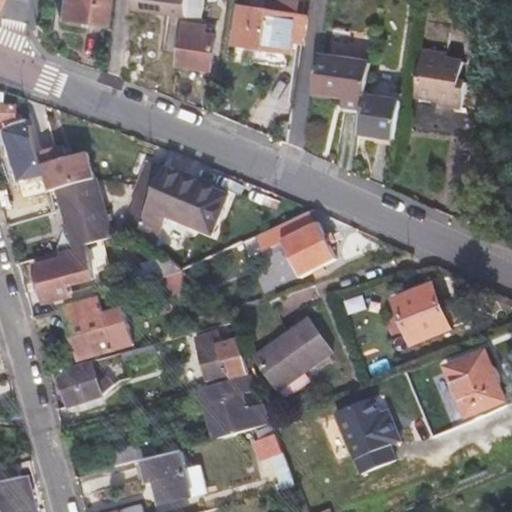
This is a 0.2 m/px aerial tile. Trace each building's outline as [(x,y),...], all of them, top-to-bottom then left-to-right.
[(59,0),(58,13),(100,20),(102,0),(59,0)] [(187,20),(189,0),(137,0),(136,12),(187,20)] [(198,0),(189,0),(187,20),(180,65),(211,70),(215,40),(205,39),(207,27),(195,26),(198,0)] [(306,22),(238,12),(233,49),(291,58),(293,47),(302,49),(306,22)] [(440,118),(465,122),(469,98),(462,97),(465,74),(447,72),(448,67),(427,64),(419,110),(441,114),(440,118)] [(317,69),(311,105),(341,109),(340,117),(362,121),(364,105),(368,76),(317,69)] [(15,105),(0,104),(0,141),(19,142),(20,133),(29,133),(29,122),(30,115),(15,115),(15,105)] [(364,105),(362,121),(358,142),(399,149),(405,111),(364,105)] [(44,167),(51,196),(100,183),(92,154),(44,167)] [(149,233),(166,178),(151,173),(142,197),(144,197),(131,237),(149,233)] [(61,195),(77,252),(86,250),(114,242),(97,184),(61,195)] [(230,208),(183,189),(168,226),(215,245),(230,208)] [(469,224),(485,226),(488,200),(472,199),(469,224)] [(314,235),(307,222),(269,240),(277,253),(284,249),(303,287),(312,283),(337,270),(337,269),(318,233),(314,235)] [(77,252),(38,262),(41,270),(39,271),(49,304),(85,296),(82,284),(95,281),(86,250),(77,252)] [(143,268),(148,287),(190,276),(175,259),(143,268)] [(110,290),(85,296),(87,304),(112,297),(110,290)] [(436,293),(397,308),(416,352),(455,336),(436,293)] [(87,304),(65,310),(72,338),(74,345),(79,364),(134,349),(125,316),(106,321),(104,317),(117,313),(112,297),(87,304)] [(259,364),(279,393),(305,375),(309,381),(336,361),(312,327),(259,364)] [(74,345),(72,338),(66,339),(68,347),(74,345)] [(197,345),(210,390),(214,389),(246,380),(237,347),(221,351),(218,339),(197,345)] [(152,350),(126,357),(130,369),(155,362),(152,350)] [(511,416),(487,359),(446,376),(468,425),(484,418),(489,427),(511,416)] [(62,378),(71,410),(106,401),(96,369),(62,378)] [(305,375),(279,393),(283,399),(309,381),(305,375)] [(260,392),(254,378),(246,380),(214,389),(217,403),(205,407),(214,442),(274,427),(265,406),(248,410),(244,395),(260,392)] [(301,492),(280,442),(259,447),(264,467),(272,465),(280,497),(301,492)] [(113,456),(116,471),(145,464),(160,461),(156,445),(113,456)] [(188,477),(182,455),(160,461),(145,464),(150,485),(156,484),(163,508),(194,500),(188,477)] [(203,472),(188,477),(194,500),(210,496),(203,472)] [(30,511),(22,477),(0,482),(0,511),(30,511)]
